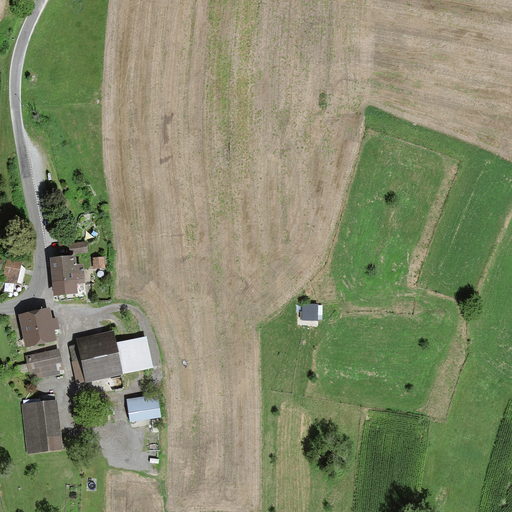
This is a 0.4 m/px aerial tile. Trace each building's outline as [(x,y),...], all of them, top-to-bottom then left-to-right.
[(71,252),(89,253),(89,243),(71,243),(71,252)] [(3,281),(17,284),(24,255),(9,252),(3,281)] [(50,258),(54,296),(59,295),(59,301),(87,298),(84,263),(77,264),(77,256),(50,258)] [(104,257),(93,258),(94,268),(104,267),(104,257)] [(316,305),(300,304),(300,319),(316,320),(316,305)] [(50,308),(19,315),(27,348),(57,341),(55,330),(60,329),(57,317),(53,318),(50,308)] [(68,347),(77,383),(85,381),(86,383),(154,367),(147,336),(117,343),(114,331),(76,340),(77,345),(68,347)] [(64,373),(59,349),(25,356),(31,381),(64,373)] [(157,394),(127,399),(130,422),(161,417),(157,394)] [(56,399),(21,403),(27,454),(62,450),(56,399)] [(90,402),(74,405),(75,415),(91,412),(90,402)]
